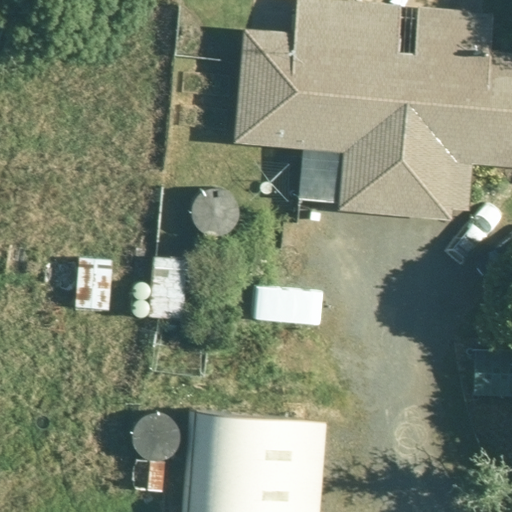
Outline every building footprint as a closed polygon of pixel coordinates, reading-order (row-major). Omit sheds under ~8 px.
[(511,22),(331,5),(328,32),(239,23),(227,139),(302,147),(297,202),(466,219),(472,160),(511,164),(511,22)] [(185,259),(133,256),(131,317),(182,320),(185,259)] [(106,259),(70,258),(69,309),(105,310),(106,259)] [(511,344),(471,343),(470,398),(511,398),(511,344)] [(312,511),(317,420),(192,414),(186,511),(312,511)]
